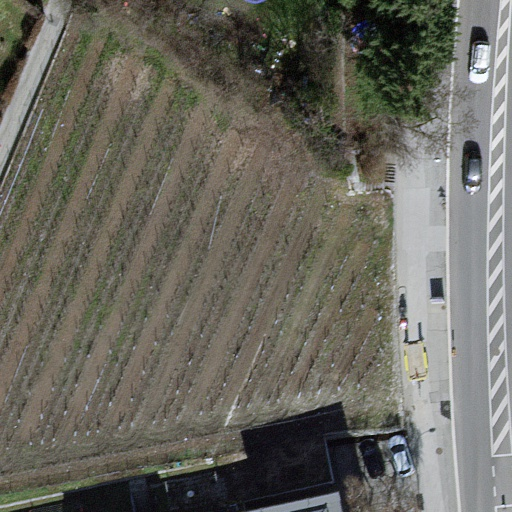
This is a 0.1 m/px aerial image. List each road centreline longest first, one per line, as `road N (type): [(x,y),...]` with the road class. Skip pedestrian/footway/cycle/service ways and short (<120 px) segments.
road 1 (tertiary): [(506,0),(495,189),(504,511)]
road 2 (residential): [(0,144),(57,0)]
